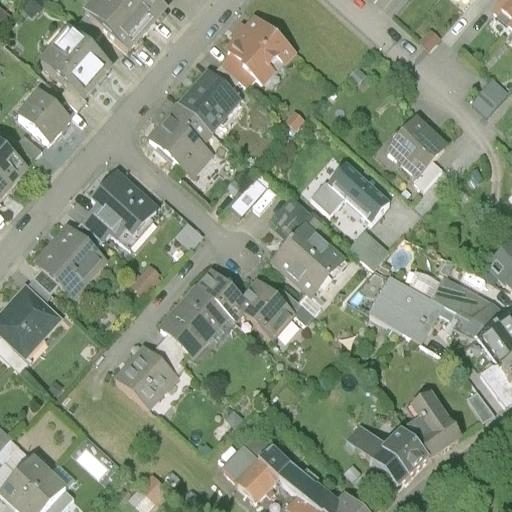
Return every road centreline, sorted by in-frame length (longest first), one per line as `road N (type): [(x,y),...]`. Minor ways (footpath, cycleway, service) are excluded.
road 1 (residential): [(344,0),(486,133)]
road 2 (residential): [(115,144),(236,0)]
road 3 (residential): [(0,274),(115,144)]
road 4 (residential): [(115,144),(243,257)]
road 5 (residential): [(407,511),(431,486),(511,434)]
